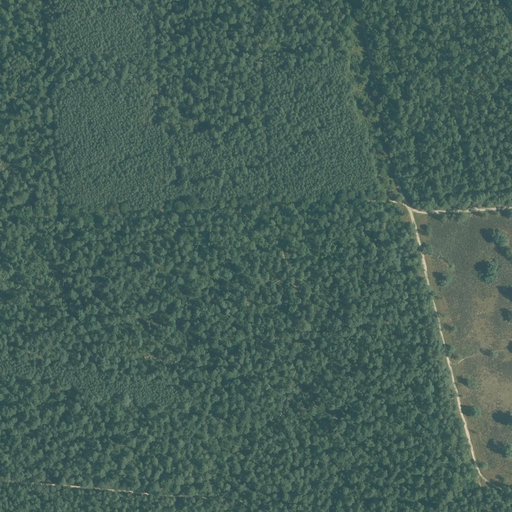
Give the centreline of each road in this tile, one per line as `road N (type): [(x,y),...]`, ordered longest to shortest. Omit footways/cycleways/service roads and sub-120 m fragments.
road 1 (track): [(0,310),(72,293),(46,2),(60,0)]
road 2 (track): [(352,511),(0,479)]
road 3 (track): [(270,209),(366,511)]
road 4 (track): [(0,222),(270,209)]
road 5 (track): [(474,209),(438,0)]
road 6 (track): [(357,0),(406,205)]
road 7 (track): [(260,0),(270,209)]
road 8 (track): [(481,488),(435,307)]
